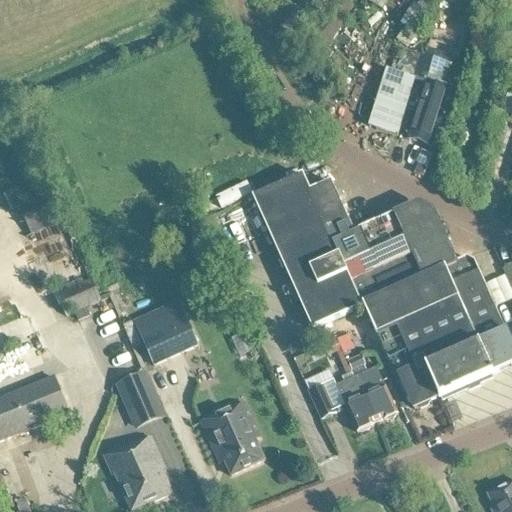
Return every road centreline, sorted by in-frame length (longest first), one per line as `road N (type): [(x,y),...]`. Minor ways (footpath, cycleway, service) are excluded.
road 1 (residential): [(511,239),(331,146),(283,93),(230,0)]
road 2 (tertiary): [(299,511),(511,428)]
